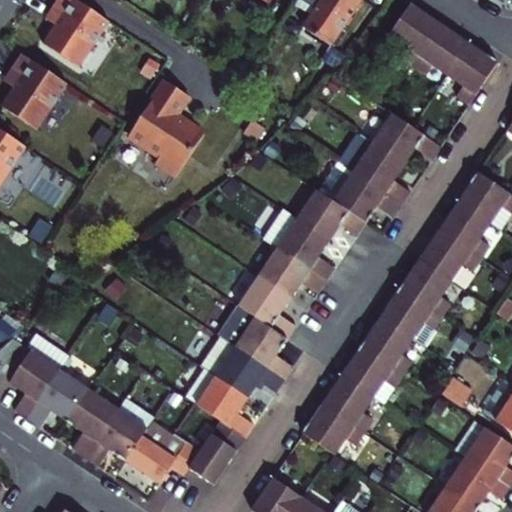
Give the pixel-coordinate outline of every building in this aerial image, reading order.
[(42,45),(78,69),(109,23),(74,0),(57,0),(49,12),(59,20),(55,26),(42,45)] [(299,0),(315,10),(321,0),(299,0)] [(364,0),(321,0),(315,10),(302,29),(332,48),(333,46),(341,35),(364,0)] [(398,59),(411,68),(439,25),(410,5),(388,38),(405,49),(398,59)] [(49,12),(45,19),(55,26),(59,20),(49,12)] [(430,66),(447,77),(468,45),(439,25),(411,68),(424,76),(430,66)] [(343,37),(341,35),(333,46),(336,47),(343,37)] [(497,65),(468,45),(447,77),(463,88),(456,99),(469,107),(497,65)] [(1,107),(37,131),(67,85),(21,54),(7,75),(17,82),(13,89),(1,107)] [(17,82),(7,75),(2,81),(13,89),(17,82)] [(153,101),(166,82),(163,80),(149,99),(153,101)] [(188,98),(166,82),(153,101),(129,138),(160,159),(155,167),(174,180),(204,136),(176,117),(188,98)] [(191,100),(188,98),(176,117),(204,136),(206,133),(180,116),(191,100)] [(412,129),(392,115),(373,145),(404,166),(415,150),(432,161),(441,148),(412,129)] [(247,128),(234,120),(226,132),(239,140),(247,128)] [(102,128),(92,142),(103,149),(112,134),(102,128)] [(0,185),(25,148),(0,130),(0,185)] [(338,163),(353,173),(402,206),(409,194),(393,183),(404,166),(373,145),(357,134),(338,163)] [(353,173),(338,163),(318,192),(334,203),(365,224),(375,208),(392,220),(402,206),(353,173)] [(478,173),(458,203),(490,224),(499,231),(511,212),(511,196),(507,193),(478,173)] [(316,191),(297,220),(329,242),(340,226),(356,237),(365,224),(334,203),(318,192),(316,191)] [(455,207),(438,232),(480,260),(489,247),(479,241),(490,224),(458,203),(455,207)] [(326,282),(334,271),(317,260),(329,242),(297,220),(285,212),(265,242),(277,250),(326,282)] [(42,222),(32,236),(43,243),(52,229),(42,222)] [(480,260),(438,232),(419,261),(451,282),(462,266),(472,272),(480,260)] [(257,279),(289,300),(300,284),(317,295),(326,282),(277,250),(257,279)] [(440,300),(451,282),(419,261),(408,277),(399,290),(441,318),(449,306),(440,300)] [(289,300),(257,279),(237,308),(255,319),(287,341),(295,328),(278,317),(289,300)] [(114,280),(103,291),(113,301),(124,290),(114,280)] [(399,290),(380,319),(412,341),(423,325),(432,331),(441,318),(399,290)] [(511,304),(506,300),(496,316),(507,324),(511,315),(511,304)] [(287,341),(255,319),(237,308),(218,337),(220,339),(235,348),(284,381),(292,369),(275,358),(287,341)] [(412,341),(380,319),(360,348),(402,377),(411,364),(401,358),(412,341)] [(14,411),(27,420),(60,371),(70,356),(37,334),(27,349),(15,340),(5,347),(0,351),(0,374),(10,382),(8,385),(24,396),(14,411)] [(235,348),(220,339),(201,368),(202,369),(215,378),(247,399),(258,383),(275,394),(284,381),(235,348)] [(354,357),(341,377),(373,399),(384,382),(394,389),(402,377),(360,348),(354,357)] [(215,378),(202,369),(182,397),(194,405),(196,407),(220,422),(245,439),(253,427),(236,416),(247,399),(215,378)] [(66,424),(89,390),(60,371),(27,420),(39,429),(50,412),(66,424)] [(373,399),(341,377),(321,406),(363,435),(372,422),(362,416),(373,399)] [(470,392),(451,379),(440,396),(459,408),(470,392)] [(85,459),(118,410),(89,390),(66,424),(83,435),(72,451),(85,459)] [(511,395),(494,422),(511,433),(511,395)] [(118,410),(85,459),(98,468),(109,451),(125,463),(141,437),(147,429),(150,425),(154,418),(126,400),(118,410)] [(321,406),(302,435),(331,455),(334,457),(345,441),(355,447),(363,435),(321,406)] [(220,422),(200,452),(188,469),(213,486),(245,439),(220,422)] [(511,472),(504,468),(511,456),(511,447),(475,422),(455,452),(464,458),(508,487),(511,480),(511,472)] [(172,439),(150,425),(147,429),(141,437),(125,463),(159,485),(169,469),(183,478),(188,469),(200,452),(186,444),(174,435),(172,439)] [(334,457),(328,466),(340,474),(346,465),(334,457)] [(508,487),(464,458),(445,488),(476,510),(488,493),(499,500),(508,487)] [(301,499),(272,480),(251,511),(291,511),(296,506),(301,499)] [(428,511),(474,511),(476,510),(445,488),(428,511)] [(320,511),(301,499),(296,506),(291,511),(320,511)]
